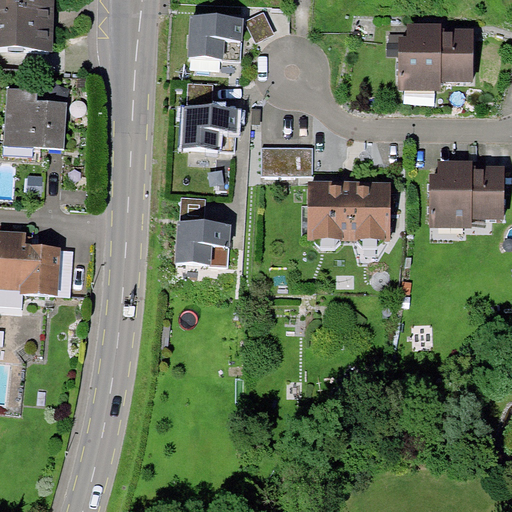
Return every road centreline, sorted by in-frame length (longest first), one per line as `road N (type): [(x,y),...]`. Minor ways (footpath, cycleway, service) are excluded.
road 1 (secondary): [(138,0),(116,347),(81,511)]
road 2 (residential): [(511,127),(348,124)]
